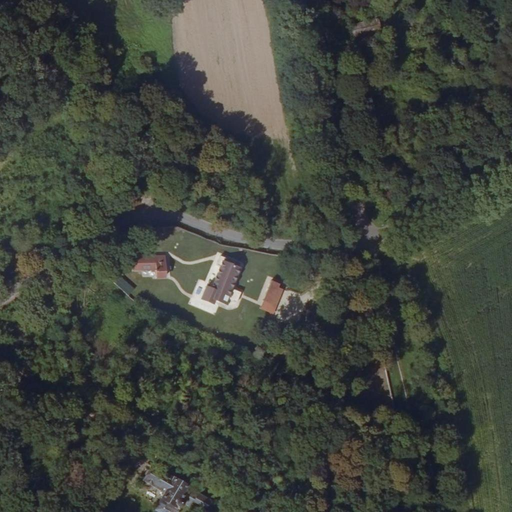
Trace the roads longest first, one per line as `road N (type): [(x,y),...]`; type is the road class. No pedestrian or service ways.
road 1 (unclassified): [(370,239),(277,246),(138,212),(105,221),(0,299)]
road 2 (track): [(370,239),(440,511)]
road 3 (residential): [(298,0),(370,239)]
road 4 (unclassified): [(511,157),(370,239)]
